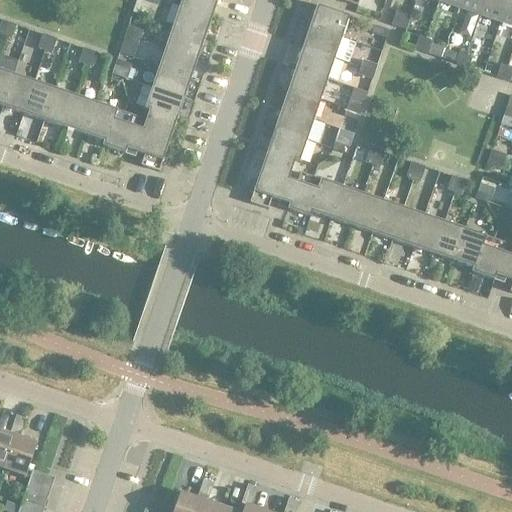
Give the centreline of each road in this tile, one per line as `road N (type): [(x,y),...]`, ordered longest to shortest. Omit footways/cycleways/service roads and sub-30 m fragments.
road 1 (residential): [(511,329),(191,223)]
road 2 (residential): [(385,511),(123,421)]
road 3 (residential): [(191,223),(268,0)]
road 4 (residential): [(123,421),(191,223)]
road 5 (residential): [(191,223),(0,158)]
road 6 (residential): [(123,421),(0,379)]
